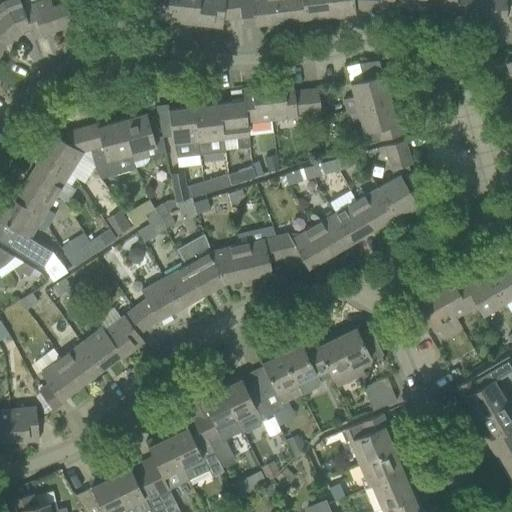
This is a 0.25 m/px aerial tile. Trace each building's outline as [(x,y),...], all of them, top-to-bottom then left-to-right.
[(0,0),(0,24),(12,38),(20,31),(30,27),(23,7),(20,0),(0,0)] [(45,0),(42,0),(23,7),(30,27),(33,39),(58,31),(45,0)] [(72,0),(46,0),(58,30),(81,22),(72,0)] [(147,0),(146,16),(172,19),(173,0),(147,0)] [(179,23),(196,25),(199,0),(173,0),(172,19),(178,19),(180,20),(179,23)] [(199,0),(196,25),(221,28),(222,19),(241,18),(238,0),(199,0)] [(238,0),(241,18),(242,26),(277,22),(274,0),(238,0)] [(303,19),(300,0),(274,0),(277,22),(303,19)] [(327,0),(300,0),(303,19),(313,17),(313,21),(329,19),(327,0)] [(327,0),(329,19),(346,17),(345,13),(354,12),(354,10),(365,10),(365,0),(327,0)] [(387,7),(404,7),(404,0),(365,0),(365,10),(381,11),(381,7),(387,7)] [(404,0),(404,7),(409,8),(430,8),(430,0),(404,0)] [(430,0),(430,8),(438,8),(438,12),(454,12),(454,0),(430,0)] [(454,0),(454,12),(454,21),(479,21),(479,0),(454,0)] [(479,0),(479,21),(505,22),(505,0),(479,0)] [(0,51),(3,45),(12,38),(0,24),(0,51)] [(353,97),(343,100),(346,111),(389,99),(387,90),(390,89),(386,73),(374,76),(370,62),(358,64),(363,80),(350,83),(353,97)] [(294,92),(293,83),(267,86),(271,120),(297,117),(297,116),(308,115),(305,90),(294,92)] [(241,89),(243,101),(247,136),(273,133),(271,120),(267,86),(241,89)] [(317,89),(305,90),(308,115),(309,115),(310,121),(321,118),(317,89)] [(349,123),(360,120),(367,144),(403,134),(395,107),(392,107),(389,99),(346,111),(349,123)] [(247,136),(243,101),(217,104),(221,139),(236,137),(237,148),(248,147),(247,136)] [(198,155),(223,152),(221,139),(217,104),(192,107),(198,155)] [(177,158),(198,155),(192,107),(168,110),(172,142),(177,158)] [(146,113),(120,121),(131,155),(134,168),(135,168),(145,165),(149,158),(145,143),(154,141),(151,133),(146,113)] [(98,123),(83,127),(89,150),(96,173),(108,170),(110,176),(135,169),(135,168),(134,168),(131,155),(120,121),(99,127),(98,123)] [(83,127),(55,135),(54,134),(40,156),(67,173),(81,152),(89,150),(83,127)] [(392,177),(376,186),(395,217),(402,212),(404,215),(419,207),(401,178),(410,173),(408,165),(411,164),(404,140),(383,146),(392,177)] [(276,154),(263,158),(268,173),(280,169),(276,154)] [(335,159),(338,171),(353,167),(350,155),(335,159)] [(34,166),(26,178),(53,195),(60,184),(68,189),(75,178),(67,173),(40,156),(34,166)] [(324,175),(338,171),(335,159),(321,163),(324,175)] [(258,161),(251,163),(252,166),(255,176),(262,173),(258,161)] [(252,166),(235,172),(238,182),(255,177),(252,166)] [(285,174),(288,186),(303,181),(299,170),(285,174)] [(183,172),(170,174),(175,200),(176,202),(205,192),(202,182),(186,187),(183,172)] [(205,192),(229,185),(226,174),(202,182),(205,192)] [(14,198),(13,199),(49,222),(55,214),(45,208),(53,195),(26,178),(14,198)] [(373,229),(395,217),(376,186),(355,198),(373,229)] [(241,190),(228,194),(231,207),(235,207),(242,193),(241,190)] [(349,191),(328,203),(333,212),(351,242),(369,232),(373,229),(355,198),(354,199),(349,191)] [(3,192),(0,197),(0,220),(5,224),(17,232),(18,231),(25,219),(44,231),(49,222),(13,199),(14,198),(3,192)] [(192,203),(196,214),(210,210),(207,199),(192,203)] [(162,204),(154,209),(157,214),(160,219),(170,213),(178,208),(176,202),(175,200),(167,202),(162,204)] [(154,209),(144,215),(150,225),(160,219),(157,214),(154,209)] [(329,255),(349,244),(351,242),(333,212),(311,224),(329,255)] [(170,213),(160,219),(165,229),(175,223),(170,213)] [(124,217),(109,227),(116,237),(130,228),(124,217)] [(160,219),(150,225),(156,235),(165,229),(160,219)] [(52,253),(52,252),(18,231),(17,232),(5,224),(0,232),(0,241),(43,268),(52,253)] [(288,238),(300,255),(307,268),(329,255),(311,224),(288,238)] [(109,229),(90,242),(96,251),(116,239),(109,229)] [(281,259),(300,255),(288,238),(285,232),(274,235),(275,236),(281,259)] [(184,264),(202,295),(203,294),(222,283),(209,250),(202,235),(176,249),(184,264)] [(246,278),(255,275),(271,272),(269,262),(281,259),(275,236),(274,235),(238,243),(246,278)] [(90,242),(76,250),(83,260),(96,251),(90,242)] [(209,250),(222,283),(246,278),(238,243),(209,250)] [(0,268),(5,265),(13,256),(0,247),(0,268)] [(511,299),(511,266),(509,261),(488,273),(504,300),(511,297),(511,299)] [(22,262),(13,268),(19,277),(21,273),(27,276),(29,273),(32,268),(22,262)] [(184,264),(163,276),(180,307),(202,295),(184,264)] [(32,268),(29,273),(37,277),(39,273),(32,268)] [(504,300),(488,273),(479,278),(477,275),(464,283),(462,284),(475,305),(481,315),(504,300)] [(462,284),(464,283),(460,275),(436,289),(453,319),(475,305),(462,284)] [(148,327),(157,320),(180,307),(163,276),(140,288),(145,298),(133,307),(148,327)] [(65,278),(53,286),(59,296),(72,288),(65,278)] [(436,289),(416,302),(432,330),(453,319),(436,289)] [(32,292),(19,301),(25,310),(38,302),(32,292)] [(123,358),(141,344),(144,342),(138,334),(148,327),(133,307),(120,317),(113,308),(97,320),(101,326),(121,355),(123,358)] [(101,326),(91,334),(81,342),(101,369),(121,355),(101,326)] [(345,326),(333,332),(356,378),(364,374),(361,368),(373,362),(373,361),(383,356),(373,334),(362,339),(356,327),(347,331),(345,326)] [(324,342),(316,347),(327,368),(331,377),(332,377),(337,388),(356,378),(333,332),(322,337),(324,342)] [(81,342),(65,353),(61,357),(81,384),(101,369),(81,342)] [(278,348),(301,395),(318,387),(320,382),(331,377),(327,368),(316,347),(305,352),(301,343),(292,347),(290,343),(278,348)] [(270,381),(258,386),(272,414),(273,414),(282,409),(280,405),(288,402),(301,395),(278,348),(267,354),(270,359),(261,363),(270,381)] [(511,361),(508,356),(454,388),(462,400),(465,398),(475,416),(508,397),(500,383),(496,386),(494,382),(511,371),(511,361)] [(61,357),(39,373),(47,383),(38,390),(45,400),(51,408),(53,410),(63,403),(61,400),(81,384),(61,357)] [(272,414),(258,386),(247,392),(238,374),(217,384),(242,432),(243,431),(247,433),(260,426),(262,420),(272,414)] [(363,387),(367,399),(391,389),(386,377),(368,385),(363,387)] [(220,468),(221,467),(226,465),(227,466),(236,462),(225,440),(242,432),(217,384),(199,393),(207,411),(195,417),(220,468)] [(391,389),(367,399),(372,411),(378,409),(380,408),(396,401),(391,389)] [(511,404),(508,397),(475,416),(488,438),(511,424),(511,404)] [(45,400),(39,405),(45,413),(51,408),(45,400)] [(9,408),(13,443),(38,440),(35,405),(9,408)] [(9,408),(0,408),(0,443),(13,443),(9,408)] [(358,423),(343,430),(352,449),(358,464),(393,450),(384,428),(387,427),(382,413),(363,421),(358,423)] [(185,422),(164,433),(186,477),(187,476),(189,480),(208,470),(219,465),(195,417),(185,422)] [(511,424),(488,438),(494,448),(491,450),(498,462),(511,454),(511,424)] [(164,433),(145,442),(154,460),(162,477),(164,481),(152,486),(163,509),(175,503),(168,490),(188,480),(186,477),(164,433)] [(304,447),(298,435),(286,440),(294,457),(304,447)] [(393,450),(358,464),(363,477),(359,478),(364,489),(371,486),(403,473),(393,450)] [(511,454),(498,462),(507,478),(511,476),(511,478),(511,454)] [(261,467),(268,482),(279,471),(273,461),(261,467)] [(127,463),(106,473),(123,507),(124,507),(126,511),(145,511),(150,510),(150,511),(157,511),(163,509),(152,486),(141,492),(127,463)] [(276,477),(286,488),(296,478),(286,468),(276,477)] [(260,471),(247,477),(253,489),(266,482),(260,471)] [(126,511),(124,507),(123,507),(106,473),(96,478),(98,483),(90,487),(75,495),(84,511),(126,511)] [(381,509),(416,495),(409,480),(407,482),(403,473),(371,486),(381,509)] [(274,484),(264,487),(267,496),(276,493),(274,484)] [(328,488),(334,501),(340,499),(344,497),(339,484),(328,488)] [(66,511),(66,508),(57,510),(56,502),(35,506),(32,494),(9,499),(11,511),(66,511)] [(382,511),(419,511),(422,510),(416,495),(381,509),(382,511)] [(331,511),(329,506),(326,499),(303,508),(305,511),(331,511)]
